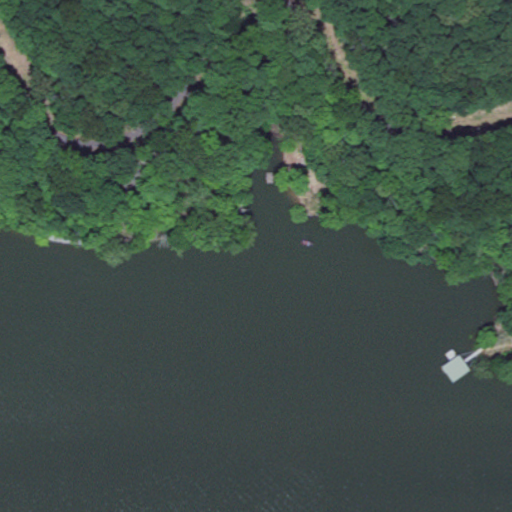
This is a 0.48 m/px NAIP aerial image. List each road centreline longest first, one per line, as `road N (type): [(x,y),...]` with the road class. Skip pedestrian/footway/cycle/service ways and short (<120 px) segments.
road 1 (residential): [(0,82),(58,138),(86,145),(138,139),(180,100),(220,17),(247,0)]
road 2 (residential): [(283,0),(308,20),(346,93),(391,133),(511,129)]
